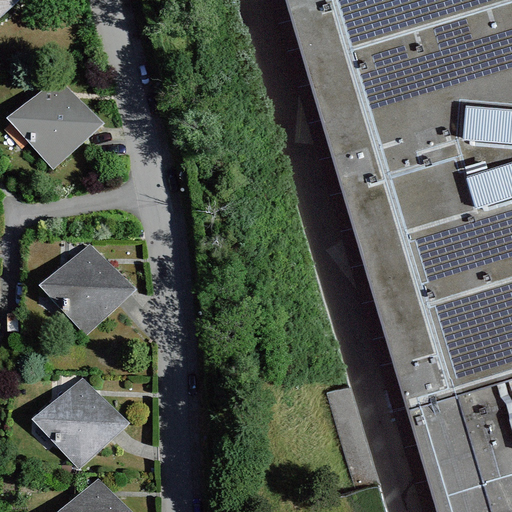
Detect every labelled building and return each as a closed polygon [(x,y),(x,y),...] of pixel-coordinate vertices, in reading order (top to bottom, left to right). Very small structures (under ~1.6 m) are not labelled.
[(0,0),(0,15),(16,0),(0,0)] [(511,511),(511,0),(290,0),(292,4),(305,49),(327,124),(331,138),(337,157),(341,172),(347,192),(360,236),(369,266),(371,273),(377,296),(389,335),(396,360),(408,399),(441,511),(511,511)] [(95,131),(53,85),(9,125),(51,171),(95,131)] [(127,297),(85,251),(41,291),(83,337),(127,297)] [(85,385),(38,432),(82,476),(129,429),(85,385)] [(126,511),(104,487),(76,511),(126,511)]
